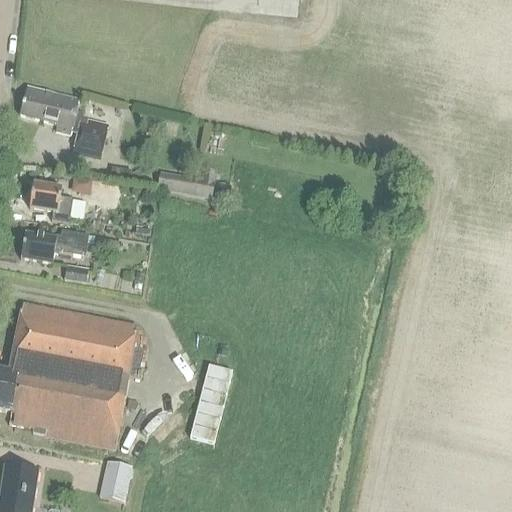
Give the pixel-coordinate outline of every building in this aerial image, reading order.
[(100,164),(109,128),(82,121),(83,117),(76,115),(79,103),(27,90),(19,118),(57,127),(55,133),(70,137),(71,136),(77,137),(72,157),(100,164)] [(129,177),(137,189),(150,180),(143,169),(129,177)] [(158,194),(181,197),(183,180),(160,177),(158,194)] [(72,181),(71,189),(76,196),(90,198),(92,184),(72,181)] [(215,202),(227,204),(230,188),(217,186),(215,202)] [(61,192),(33,187),(29,211),(52,215),(51,224),(68,227),(69,221),(82,223),(85,206),(72,204),(72,202),(60,200),(61,192)] [(85,260),(88,238),(61,234),(60,240),(56,239),(55,241),(24,236),(20,262),(52,267),(54,255),(85,260)] [(89,239),(87,247),(116,252),(117,245),(89,239)] [(64,283),(85,287),(88,272),(66,269),(64,283)] [(138,328),(22,307),(9,374),(0,372),(0,414),(11,416),(8,428),(33,432),(32,436),(115,453),(138,328)] [(228,373),(204,369),(190,441),(214,446),(228,373)] [(163,442),(185,417),(176,409),(154,434),(163,442)] [(131,470),(107,465),(100,500),(123,505),(131,470)] [(30,511),(36,474),(5,470),(0,501),(0,511),(30,511)]
